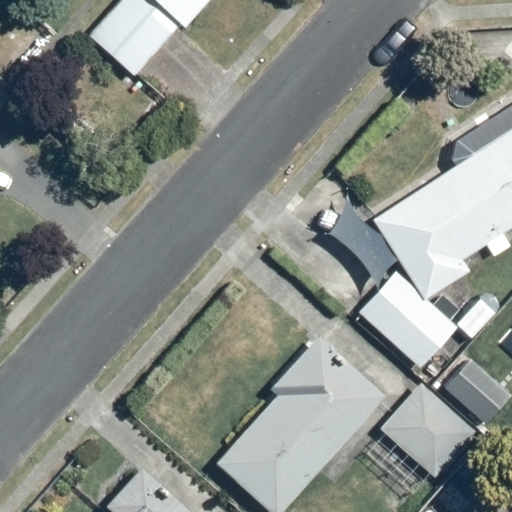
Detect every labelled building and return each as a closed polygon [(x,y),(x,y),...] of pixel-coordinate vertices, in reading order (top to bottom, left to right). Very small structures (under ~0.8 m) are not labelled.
[(118,0),(87,38),(133,76),(175,25),(179,29),(203,0),(118,0)] [(511,128),(337,230),(377,275),(401,262),(423,300),(467,274),(454,253),(511,219),(511,128)] [(391,275),(354,313),(413,370),(450,331),(391,275)] [(209,465),(263,511),(278,511),(382,392),(315,335),(268,390),(272,393),(209,465)] [(468,355),(442,389),(485,423),(511,390),(468,355)] [(417,383),(380,430),(397,445),(389,456),(409,472),(417,462),(433,475),(471,427),(417,383)] [(105,511),(191,511),(139,464),(100,507),(105,511)]
